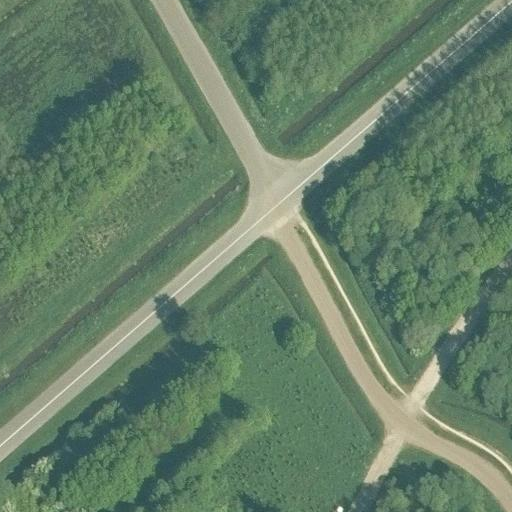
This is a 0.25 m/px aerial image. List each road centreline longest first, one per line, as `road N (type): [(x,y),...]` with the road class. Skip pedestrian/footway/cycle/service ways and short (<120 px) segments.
road 1 (track): [(511,506),(485,474),(389,415),(285,237),(277,205)]
road 2 (track): [(354,511),(484,298),(511,268)]
